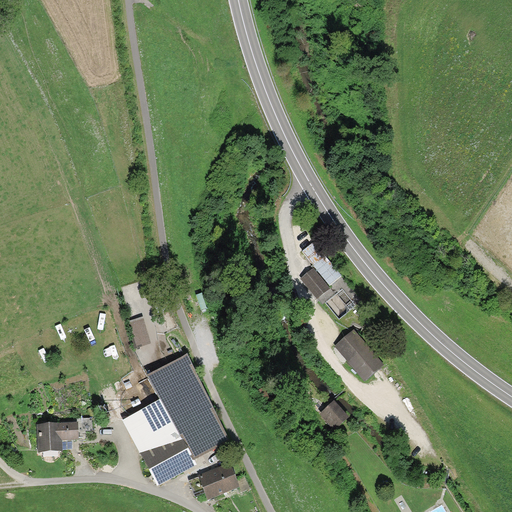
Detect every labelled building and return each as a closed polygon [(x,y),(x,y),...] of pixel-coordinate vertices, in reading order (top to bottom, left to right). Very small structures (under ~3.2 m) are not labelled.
[(316,242),(303,252),(330,286),(343,276),(316,242)] [(318,300),(331,290),(314,269),(301,279),(318,300)] [(328,302),(339,317),(349,309),(338,294),(328,302)] [(143,317),(129,322),(138,349),(152,344),(143,317)] [(365,383),(385,366),(354,330),(335,347),(365,383)] [(232,443),(187,357),(148,377),(162,404),(129,421),(138,437),(135,439),(137,444),(135,445),(158,488),(199,466),(196,462),(232,443)] [(335,431),(350,418),(335,401),(320,415),(335,431)] [(79,423),(37,425),(39,454),(64,452),(63,442),(67,442),(79,441),(79,423)] [(230,464),(199,476),(209,501),(223,495),(240,488),(237,480),(230,464)] [(245,476),(237,480),(240,488),(242,493),(251,490),(245,476)]
